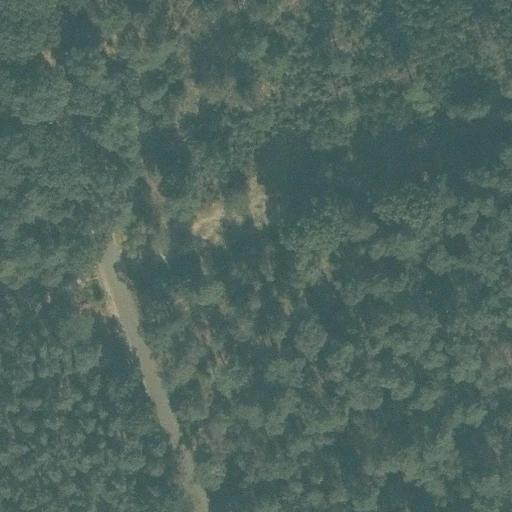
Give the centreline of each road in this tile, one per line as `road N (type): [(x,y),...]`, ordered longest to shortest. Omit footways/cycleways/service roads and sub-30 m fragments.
road 1 (unclassified): [(202,511),(110,268),(43,0)]
road 2 (track): [(110,268),(511,114)]
